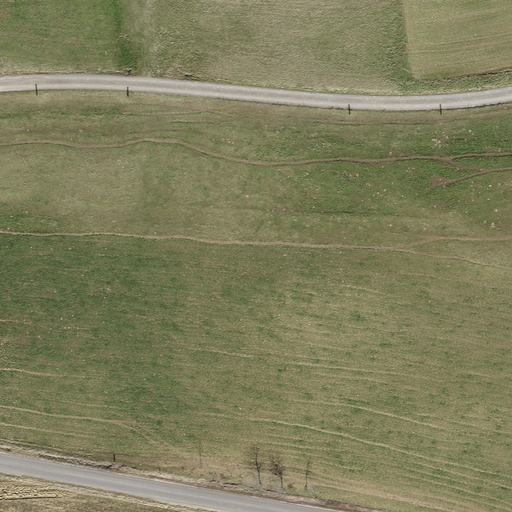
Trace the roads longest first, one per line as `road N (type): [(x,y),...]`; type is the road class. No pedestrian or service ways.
road 1 (track): [(0,82),(117,81),(368,101),(511,93)]
road 2 (track): [(288,511),(0,462)]
